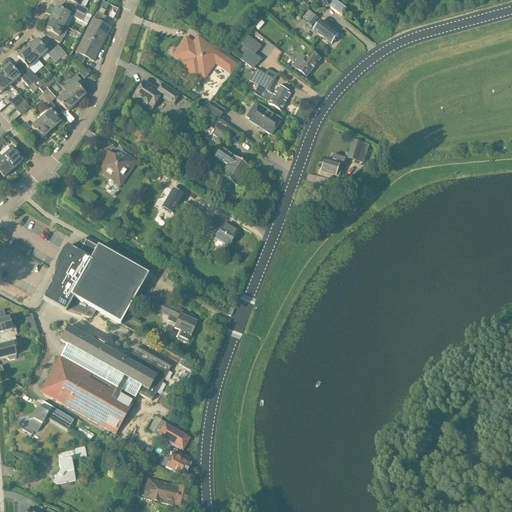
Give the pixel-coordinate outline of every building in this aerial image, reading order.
[(65,0),(66,0),(63,5),(85,16),(88,11),(81,7),(84,0),(65,0)] [(82,22),(85,16),(63,5),(60,11),(55,8),(50,19),(64,26),(69,16),(82,22)] [(309,11),(303,19),(313,27),(319,18),(309,11)] [(64,26),(50,19),(44,30),(48,33),(46,37),(60,44),(66,33),(62,31),(64,26)] [(92,20),(84,36),(102,46),(110,29),(92,20)] [(315,31),(319,34),(318,34),(331,45),(339,35),(326,24),(326,25),(321,22),(315,31)] [(102,46),(84,36),(75,53),(93,62),(102,46)] [(186,39),(174,56),(180,60),(199,74),(204,78),(215,63),(222,69),(228,60),(221,55),(203,42),(198,48),(192,44),(186,39)] [(27,49),(38,61),(47,53),(36,41),(27,49)] [(53,50),(61,59),(65,56),(58,46),(53,50)] [(38,89),(43,85),(38,79),(29,69),(38,61),(27,49),(18,58),(21,62),(17,65),(33,84),(38,89)] [(61,59),(53,50),(48,55),(55,64),(61,59)] [(261,60),(248,50),(240,60),(253,70),(261,60)] [(300,55),(292,67),(306,78),(320,60),(310,52),(305,59),(300,55)] [(228,60),(222,69),(231,75),(237,66),(228,60)] [(28,88),(33,84),(17,65),(12,69),(9,65),(0,73),(0,74),(10,86),(19,78),(28,88)] [(84,80),(89,76),(84,70),(79,75),(84,80)] [(10,86),(0,74),(0,93),(1,94),(10,86)] [(62,88),(66,92),(77,104),(86,96),(84,94),(88,90),(75,76),(62,88)] [(253,95),(269,103),(274,94),(268,92),(272,86),(252,76),(249,82),(257,87),(253,95)] [(151,110),(160,97),(173,105),(179,96),(162,85),(158,91),(143,82),(133,98),(151,110)] [(274,94),(269,103),(268,105),(281,112),(291,94),(278,87),(274,94)] [(43,95),(51,103),(55,100),(47,91),(43,95)] [(77,104),(66,92),(57,101),(67,113),(77,104)] [(15,110),(24,102),(18,95),(9,103),(15,110)] [(43,95),(38,99),(46,108),(50,111),(56,119),(61,115),(51,103),(43,95)] [(30,108),(24,102),(15,110),(21,116),(30,108)] [(211,103),(206,111),(219,120),(225,112),(211,103)] [(259,106),(250,120),(249,121),(271,136),(281,120),(259,106)] [(50,111),(40,119),(51,131),(60,123),(50,111)] [(173,118),(167,126),(175,131),(180,123),(173,118)] [(51,131),(40,119),(31,128),(42,140),(51,131)] [(218,124),(211,134),(224,144),(231,133),(218,124)] [(363,164),(368,146),(363,144),(352,141),(346,159),(357,163),(363,164)] [(220,149),(213,160),(226,168),(242,180),(250,168),(233,157),(220,149)] [(2,158),(13,170),(22,162),(11,150),(2,158)] [(120,185),(135,162),(126,156),(122,162),(108,153),(97,170),(120,185)] [(320,172),(335,177),(339,178),(345,159),(332,155),(330,162),(324,160),(320,172)] [(0,174),(3,178),(13,170),(2,158),(0,159),(0,174)] [(177,175),(184,179),(195,162),(189,158),(177,175)] [(145,168),(141,173),(149,178),(153,173),(145,168)] [(242,180),(226,168),(219,179),(223,181),(218,188),(227,193),(227,192),(229,192),(231,190),(230,188),(231,187),(233,188),(234,186),(237,188),(242,180)] [(173,184),(161,199),(173,207),(184,191),(173,184)] [(184,204),(175,218),(193,228),(201,213),(184,204)] [(207,240),(226,252),(235,237),(229,234),(231,232),(214,222),(209,230),(212,232),(207,240)] [(55,278),(42,300),(48,303),(54,306),(67,311),(91,319),(96,311),(120,325),(125,316),(133,303),(139,306),(143,300),(146,295),(151,285),(145,282),(148,276),(83,240),(82,239),(75,252),(67,247),(63,255),(62,256),(60,260),(59,261),(59,262),(60,262),(63,264),(55,278)] [(169,317),(167,320),(176,324),(174,329),(181,332),(177,339),(187,344),(196,323),(181,316),(183,312),(173,307),(169,317)] [(0,333),(1,333),(2,339),(0,339),(0,340),(15,337),(18,336),(15,326),(11,326),(9,318),(8,319),(6,319),(3,311),(0,311),(0,333)] [(144,326),(141,332),(150,337),(153,330),(144,326)] [(39,392),(97,425),(98,423),(103,426),(102,428),(115,435),(135,400),(134,399),(137,394),(151,402),(170,367),(136,348),(128,362),(105,348),(107,344),(97,339),(95,343),(67,328),(60,342),(67,345),(60,357),(59,357),(39,392)] [(0,359),(7,358),(8,360),(10,361),(15,360),(16,358),(16,356),(14,347),(17,346),(15,337),(0,340),(0,359)] [(178,365),(191,372),(192,373),(195,368),(181,360),(178,365)] [(36,433),(41,425),(48,414),(37,408),(32,416),(19,419),(20,423),(36,433)] [(58,412),(55,418),(69,426),(72,421),(58,412)] [(153,435),(154,435),(158,437),(182,451),(189,439),(165,425),(165,424),(161,422),(160,422),(152,435),(153,435)] [(75,480),(71,460),(76,459),(76,460),(86,458),(84,448),(74,450),(75,452),(57,455),(59,462),(58,462),(60,471),(53,482),(57,484),(75,480)] [(174,450),(171,456),(165,469),(184,477),(190,465),(179,459),(181,454),(174,450)] [(149,455),(145,461),(154,466),(157,459),(149,455)] [(148,481),(144,499),(143,499),(185,508),(189,490),(148,481)]
